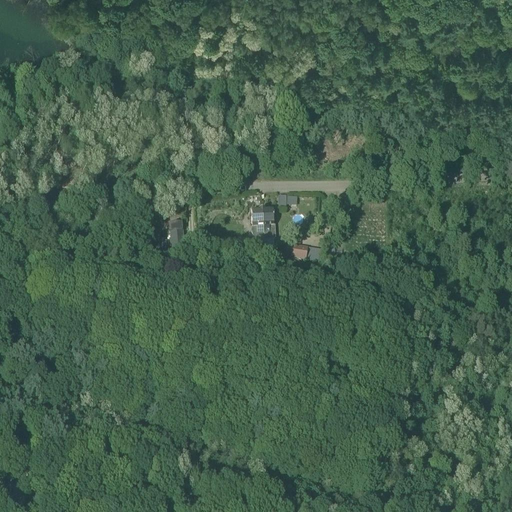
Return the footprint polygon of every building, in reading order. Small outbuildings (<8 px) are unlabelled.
[(279,206),(298,207),(298,198),(279,197),(279,206)] [(274,241),(275,239),(274,225),(272,210),(261,211),(263,242),(264,242),(274,241)] [(252,236),(253,244),(252,244),(253,255),(265,255),(264,242),(263,242),(261,211),(251,212),(252,229),(252,230),(251,232),(251,233),(251,234),(252,236)] [(184,256),(181,224),(169,225),(172,257),(184,256)] [(286,246),(284,259),(306,263),(308,249),(286,246)] [(168,262),(168,250),(166,250),(162,250),(162,256),(156,256),(156,262),(168,262)] [(334,263),(335,255),(333,255),(327,254),(327,258),(326,262),(333,262),(334,263)]
